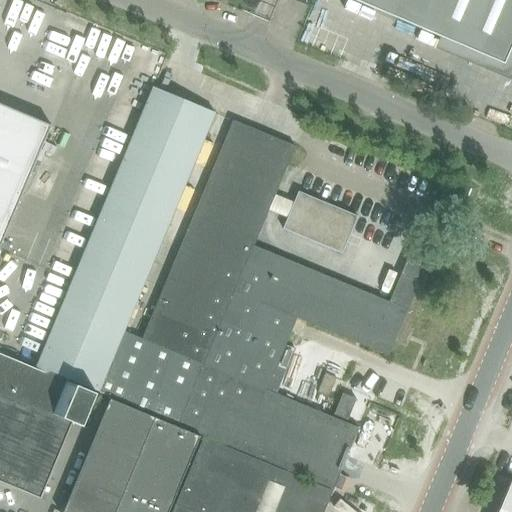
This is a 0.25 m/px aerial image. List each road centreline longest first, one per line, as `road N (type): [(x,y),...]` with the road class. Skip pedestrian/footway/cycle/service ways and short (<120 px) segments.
road 1 (unclassified): [(511,156),(130,0)]
road 2 (tertiary): [(431,511),(511,317)]
